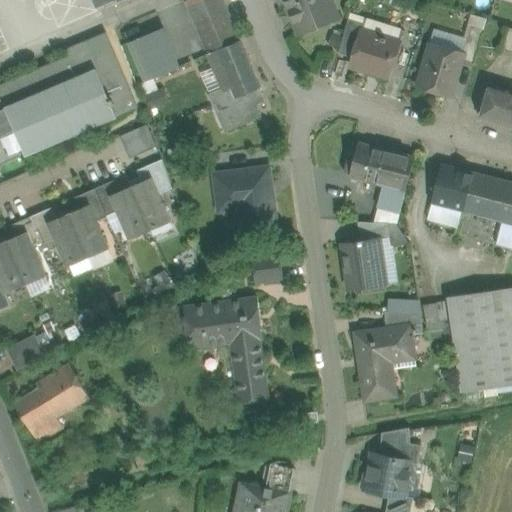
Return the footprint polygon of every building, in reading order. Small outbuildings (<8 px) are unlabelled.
[(92,0),(96,8),(115,0),(117,3),(124,0),(92,0)] [(222,0),(187,0),(185,1),(202,40),(208,54),(240,41),(222,0)] [(286,0),(287,0),(285,1),(288,8),(308,0),(286,0)] [(330,0),(308,0),(288,8),(291,16),(293,15),(300,34),(335,20),(330,10),(332,7),(333,6),(330,0)] [(466,25),(472,26),(483,30),(486,20),(469,14),(466,25)] [(364,24),(348,19),(337,53),(353,58),(361,31),(362,32),(363,31),(362,30),(364,24)] [(464,54),(462,60),(473,64),(483,30),(472,26),(468,39),(464,54)] [(511,28),(508,28),(502,50),(511,52),(511,28)] [(163,29),(128,43),(145,82),(153,79),(153,78),(179,68),(179,67),(163,29)] [(434,29),(430,44),(464,54),(468,39),(434,29)] [(362,32),(361,31),(353,58),(350,66),(389,77),(399,43),(362,32)] [(70,56),(0,85),(0,92),(6,107),(5,108),(6,109),(15,131),(26,155),(27,155),(26,154),(115,116),(115,117),(117,117),(116,116),(137,107),(105,33),(67,49),(70,56)] [(340,36),(330,33),(326,45),(337,47),(340,36)] [(208,54),(202,40),(195,42),(201,57),(208,54)] [(240,41),(208,54),(221,84),(223,89),(224,91),(231,88),(235,98),(257,89),(257,90),(258,89),(260,88),(240,41)] [(464,54),(430,44),(417,86),(451,97),(462,60),(464,54)] [(511,94),(511,91),(490,85),(481,117),(503,124),(511,94)] [(223,89),(207,96),(223,134),(261,119),(255,106),(264,103),(258,89),(257,90),(257,89),(235,98),(231,88),(224,91),(223,89)] [(511,94),(503,124),(503,125),(511,128),(511,94)] [(6,109),(0,111),(0,130),(3,137),(15,131),(6,109)] [(146,125),(122,137),(132,158),(156,147),(146,125)] [(414,157),(358,142),(354,157),(348,156),(344,173),(350,174),(349,177),(384,186),(405,191),(414,157)] [(162,160),(147,167),(151,178),(159,194),(172,188),(162,160)] [(472,172),(441,164),(431,203),(462,211),(472,172)] [(147,167),(137,171),(142,181),(151,178),(147,167)] [(268,168),(215,175),(218,202),(230,200),(237,206),(241,234),(276,229),(268,168)] [(511,182),(472,172),(462,211),(503,222),(511,224),(511,182)] [(159,194),(151,178),(142,181),(131,186),(151,231),(171,222),(159,194)] [(115,180),(106,184),(111,195),(120,191),(115,180)] [(106,184),(95,189),(107,217),(118,212),(111,195),(106,184)] [(120,191),(111,195),(118,212),(130,239),(151,231),(131,186),(120,191)] [(405,191),(384,186),(379,206),(400,211),(405,191)] [(107,217),(95,189),(84,194),(89,205),(96,221),(107,217)] [(84,194),(75,198),(79,208),(80,209),(89,205),(84,194)] [(462,211),(431,203),(427,218),(458,226),(462,211)] [(80,209),(69,214),(88,258),(108,249),(96,221),(89,205),(80,209)] [(400,211),(379,206),(374,223),(387,224),(396,224),(400,211)] [(53,207),(44,211),(49,222),(58,218),(53,207)] [(44,211),(33,216),(45,244),(56,239),(49,222),(44,211)] [(58,218),(49,222),(56,239),(68,266),(88,258),(69,214),(58,218)] [(33,216),(22,221),(27,232),(34,248),(45,244),(33,216)] [(22,221),(13,225),(17,235),(17,236),(27,232),(22,221)] [(374,223),(358,222),(361,240),(379,238),(379,239),(388,238),(389,238),(387,224),(374,223)] [(511,224),(503,222),(497,243),(511,246),(511,224)] [(396,224),(387,224),(389,238),(388,238),(389,245),(407,242),(396,224)] [(27,232),(6,241),(26,285),(46,276),(34,248),(27,232)] [(361,240),(342,243),(349,290),(386,284),(379,239),(379,238),(361,240)] [(26,285),(6,241),(0,243),(0,281),(5,293),(6,293),(26,285)] [(280,253),(252,257),(256,283),(283,280),(280,253)] [(188,255),(181,264),(190,272),(197,263),(188,255)] [(165,271),(154,277),(159,286),(170,280),(165,271)] [(0,281),(0,311),(11,306),(6,293),(5,293),(0,281)] [(511,287),(448,296),(448,301),(454,341),(461,391),(511,384),(511,287)] [(123,291),(112,294),(116,309),(126,306),(123,291)] [(257,297),(184,307),(190,348),(231,343),(260,339),(263,339),(257,297)] [(418,302),(392,301),(392,312),(420,313),(418,302)] [(448,301),(423,304),(428,339),(444,337),(445,342),(454,341),(448,301)] [(420,313),(392,312),(384,312),(386,328),(410,325),(410,326),(421,324),(420,313)] [(421,324),(410,326),(411,335),(423,333),(421,324)] [(386,328),(359,333),(364,368),(360,368),(365,401),(396,396),(392,371),(389,354),(413,351),(411,335),(410,326),(410,325),(386,328)] [(35,335),(7,349),(17,370),(46,356),(35,335)] [(260,339),(231,343),(239,403),(268,399),(260,339)] [(389,354),(392,371),(416,367),(413,351),(389,354)] [(42,390),(20,402),(42,442),(67,428),(62,419),(93,401),(73,364),(39,383),(42,390)] [(317,411),(302,413),(303,424),(318,422),(317,411)] [(409,428),(381,433),(380,455),(412,461),(412,463),(418,464),(421,445),(410,443),(409,428)] [(380,455),(374,454),(371,456),(368,472),(365,474),(362,487),(364,489),(389,494),(405,497),(405,496),(412,463),(412,461),(380,455)] [(294,469),(271,464),(266,488),(289,493),(294,469)] [(266,488),(252,486),(246,511),(286,511),(290,493),(289,493),(266,488)] [(405,497),(389,494),(385,511),(410,511),(413,497),(405,496),(405,497)]
